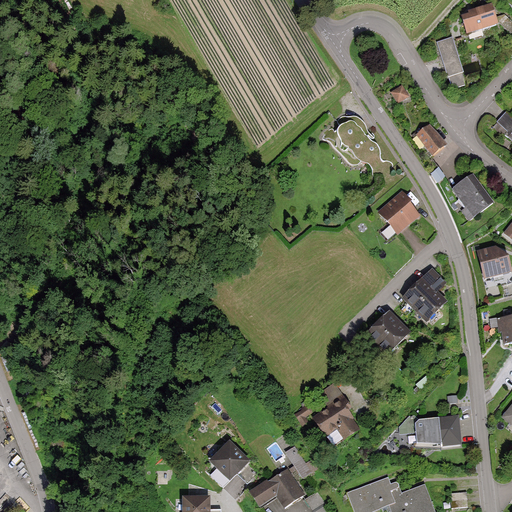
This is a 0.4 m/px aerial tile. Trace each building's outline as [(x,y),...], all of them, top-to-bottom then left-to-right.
[(457,18),(464,38),(495,27),(488,8),(457,18)] [(465,89),(450,41),(435,45),(450,94),(465,89)] [(400,87),(389,95),(397,107),(408,99),(400,87)] [(511,110),(496,127),(511,142),(511,110)] [(352,121),(330,141),(352,164),(359,165),(362,162),(370,165),(378,159),(380,154),(357,123),(352,121)] [(430,127),(414,137),(429,160),(445,150),(430,127)] [(471,177),(449,193),(469,221),(491,205),(471,177)] [(376,214),(396,238),(419,219),(399,195),(376,214)] [(478,253),(485,280),(511,274),(508,256),(496,249),(478,253)] [(428,271),(411,288),(437,312),(444,305),(435,296),(444,286),(428,271)] [(411,288),(398,302),(424,326),(437,312),(411,288)] [(395,345),(406,333),(385,313),(374,325),(395,345)] [(511,345),(511,318),(496,321),(499,347),(511,345)] [(383,357),(395,345),(374,325),(362,337),(383,357)] [(362,430),(335,386),(303,406),(330,449),(362,430)] [(511,403),(499,419),(511,430),(511,403)] [(458,419),(413,423),(415,452),(460,448),(458,419)] [(230,439),(208,460),(229,481),(250,459),(230,439)] [(312,474),(295,450),(286,456),(303,480),(312,474)] [(286,470),(246,494),(255,510),(274,499),(281,511),(303,498),(286,470)] [(347,495),(353,511),(384,511),(389,511),(394,498),(387,481),(347,495)] [(389,511),(435,511),(426,486),(394,498),(389,511)] [(211,511),(212,495),(183,495),(182,511),(211,511)]
